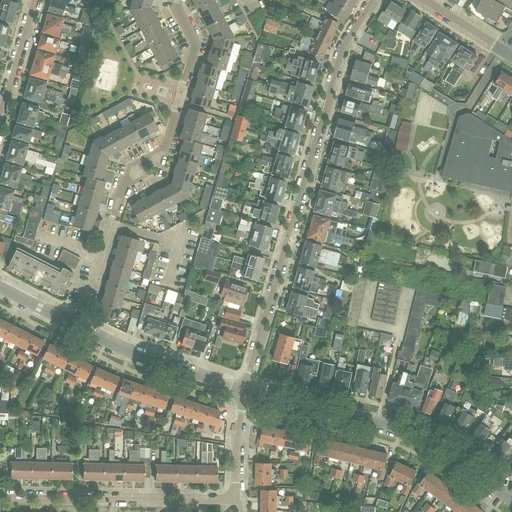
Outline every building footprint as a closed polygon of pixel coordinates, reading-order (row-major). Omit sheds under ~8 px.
[(17,3),(8,0),(7,0),(1,0),(2,1),(0,0),(0,8),(14,13),(15,10),(16,10),(18,5),(17,4),(17,3)] [(99,13),(102,0),(91,0),(88,10),(99,13)] [(150,7),(151,2),(144,0),(132,0),(130,10),(150,7)] [(196,9),(211,0),(191,0),(196,8),(195,8),(196,9)] [(201,17),(218,8),(213,0),(211,0),(196,9),(196,10),(197,9),(201,17)] [(349,12),(354,4),(347,0),(334,0),(332,3),(349,13),(349,12)] [(486,17),(495,1),(493,0),(481,0),(475,11),(486,17)] [(511,0),(493,0),(495,1),(511,10),(511,0)] [(75,8),(60,4),(50,1),(49,6),(47,6),(47,9),(48,10),(47,11),(62,15),(64,10),(74,13),(75,8)] [(503,12),(511,16),(511,10),(495,1),(486,17),(497,23),(503,12)] [(349,14),(349,13),(332,3),(327,12),(342,22),(348,13),(349,14)] [(394,18),(399,21),(405,11),(392,3),(386,13),(384,12),(378,21),(388,27),(394,18)] [(136,21),(152,12),(150,7),(130,10),(136,21)] [(13,16),(14,13),(0,8),(0,19),(11,23),(12,22),(13,22),(14,17),(13,16)] [(205,27),(223,17),(218,8),(201,17),(206,26),(205,26),(205,27)] [(95,26),(99,13),(88,10),(85,23),(95,26)] [(414,30),(417,26),(422,17),(421,16),(420,15),(418,13),(416,14),(411,11),(407,18),(405,17),(398,27),(398,29),(401,31),(405,24),(414,30)] [(158,20),(157,21),(152,12),(136,21),(141,30),(158,21),(158,20)] [(61,23),(62,19),(47,15),(47,17),(45,17),(44,23),(75,32),(76,27),(61,23)] [(211,35),(228,26),(223,17),(205,27),(206,27),(207,27),(211,35)] [(310,21),(333,32),(337,23),(324,17),(322,22),(312,17),(310,21)] [(278,23),(265,19),(262,30),(275,33),(278,23)] [(146,39),(162,30),(157,22),(158,21),(141,30),(146,39)] [(329,40),(333,32),(310,21),(308,25),(318,30),(316,34),(329,40)] [(8,28),(8,26),(0,23),(0,34),(6,36),(7,33),(8,33),(9,28),(8,28)] [(43,29),(42,32),(57,36),(59,32),(80,38),(81,34),(75,32),(44,23),(42,29),(43,29)] [(92,37),(95,26),(85,23),(82,34),(92,37)] [(429,43),(432,38),(437,29),(427,23),(419,36),(415,34),(414,35),(411,52),(416,54),(424,40),(429,43)] [(214,40),(234,38),(228,26),(211,35),(214,40)] [(150,48),(168,39),(168,38),(167,38),(162,30),(146,39),(150,48)] [(394,49),(397,35),(397,34),(391,31),(383,43),(389,46),(394,49)] [(428,72),(449,38),(445,36),(445,35),(443,33),(441,34),(440,33),(427,53),(432,56),(424,69),(428,72)] [(329,40),(316,34),(314,39),(303,34),(302,38),(325,49),(329,40)] [(67,43),(51,38),(41,36),(38,47),(54,52),(56,46),(65,48),(67,43)] [(212,45),(230,51),(234,38),(214,40),(212,45)] [(321,58),(325,49),(302,38),(300,42),(310,47),(308,52),(321,58)] [(446,64),(453,53),(458,44),(457,43),(457,42),(454,40),(452,41),(449,38),(432,65),(437,68),(441,61),(446,64)] [(155,57),(172,48),(167,40),(168,39),(150,48),(155,57)] [(254,54),(261,56),(262,50),(267,51),(269,46),(257,43),(254,54)] [(87,57),(89,48),(79,45),(77,54),(87,57)] [(227,60),(230,51),(212,45),(209,54),(208,54),(208,55),(227,60)] [(449,84),(470,52),(468,51),(469,49),(464,46),(463,48),(462,47),(453,61),(456,63),(445,81),(449,84)] [(163,70),(168,67),(166,63),(178,57),(177,56),(176,56),(172,48),(155,57),(160,66),(161,66),(163,70)] [(53,56),(46,54),(37,51),(35,58),(37,59),(36,63),(67,72),(68,67),(52,62),(53,56)] [(370,68),(372,64),(373,64),(376,56),(366,51),(363,61),(357,59),(357,61),(355,62),(354,64),(355,66),(354,70),(379,77),(381,71),(370,68)] [(469,71),(472,65),(478,57),(476,56),(477,54),(472,51),(471,53),(470,52),(449,84),(454,87),(462,75),(461,74),(465,68),(469,71)] [(257,68),(261,56),(254,54),(250,66),(257,68)] [(224,71),(227,60),(208,55),(209,56),(206,64),(206,65),(220,69),(224,71)] [(407,60),(392,56),(390,65),(405,69),(407,60)] [(318,63),(308,60),(298,57),(297,61),(289,58),(287,64),(315,72),(316,69),(317,69),(319,64),(318,64),(318,63)] [(65,78),(67,72),(36,63),(35,67),(33,68),(32,68),(30,74),(47,79),(48,73),(65,78)] [(206,65),(206,64),(202,63),(199,73),(198,72),(198,73),(217,79),(220,69),(206,65)] [(314,76),(315,72),(287,64),(285,69),(291,71),(289,75),(312,82),(313,80),(314,81),(315,76),(314,76)] [(259,68),(257,68),(250,66),(247,79),(255,81),(259,68)] [(386,79),(379,77),(354,70),(353,74),(351,74),(350,77),(351,78),(351,80),(366,84),(366,83),(378,86),(378,85),(384,87),(386,79)] [(488,87),(496,93),(495,94),(492,92),(490,96),(496,100),(511,77),(508,76),(509,74),(503,70),(498,79),(495,83),(492,81),(488,87)] [(386,74),(384,79),(393,81),(403,84),(404,82),(393,79),(394,75),(386,72),(386,74)] [(214,88),(217,79),(198,73),(198,74),(199,74),(196,83),(214,88)] [(74,74),(70,88),(77,90),(81,76),(74,74)] [(424,77),(420,74),(415,83),(419,85),(424,77)] [(419,85),(419,86),(424,89),(429,80),(424,77),(419,85)] [(511,78),(511,77),(498,97),(502,99),(507,92),(511,94),(511,95),(511,94),(511,78)] [(46,83),(39,81),(29,78),(29,79),(28,80),(27,83),(27,84),(26,88),(55,95),(63,98),(65,93),(44,87),(46,83)] [(256,82),(255,81),(247,79),(243,91),(253,94),(256,82)] [(292,85),(281,82),(271,79),(269,85),(279,88),(310,96),(311,93),(312,93),(313,88),(312,87),(312,86),(297,82),(296,82),(294,82),(293,83),(292,85)] [(416,84),(408,82),(406,90),(402,89),(400,97),(412,100),(416,84)] [(211,98),(214,88),(196,83),(193,92),(192,92),(192,93),(211,98)] [(370,89),(366,87),(350,83),(347,95),(369,102),(372,92),(370,89)] [(450,85),(449,85),(447,88),(444,93),(448,95),(451,90),(452,89),(451,86),(450,85)] [(53,100),(55,95),(26,88),(25,91),(24,92),(23,95),(24,96),(24,97),(40,102),(41,97),(53,100)] [(308,100),(310,96),(279,88),(277,93),(287,96),(285,101),(307,107),(307,106),(308,106),(309,101),(308,100)] [(438,101),(443,94),(433,88),(428,95),(438,101)] [(249,106),(253,94),(243,91),(240,103),(249,106)] [(208,108),(211,98),(192,93),(193,94),(190,103),(208,108)] [(443,94),(438,101),(447,107),(456,103),(456,102),(443,94)] [(74,101),(65,98),(64,104),(72,107),(74,101)] [(342,110),(342,112),(357,116),(359,108),(381,115),(383,109),(373,106),(357,101),(356,103),(345,100),(344,105),(342,105),(341,110),(342,110)] [(375,101),(373,106),(383,109),(384,104),(375,101)] [(38,108),(32,106),(22,103),(22,104),(21,104),(19,109),(20,109),(19,112),(48,120),(49,116),(37,112),(38,108)] [(305,111),(296,108),(283,105),(281,106),(280,109),(276,108),(274,113),(304,121),(306,115),(304,115),(305,111)] [(185,118),(204,124),(207,114),(189,108),(186,118),(185,118)] [(139,117),(148,134),(157,129),(157,130),(158,130),(152,118),(156,116),(153,110),(149,112),(139,117)] [(46,125),(48,120),(19,112),(18,116),(17,116),(16,121),(17,121),(16,122),(33,127),(34,122),(46,125)] [(486,116),(479,112),(476,116),(483,121),(486,116)] [(302,127),(304,121),(274,113),(273,117),(286,121),(285,126),(300,131),(301,127),(302,127)] [(493,128),(471,114),(468,113),(459,117),(442,176),(511,192),(511,139),(504,135),(495,129),(493,128)] [(498,119),(489,113),(484,122),(493,128),(498,119)] [(59,124),(67,126),(69,117),(62,114),(59,124)] [(233,126),(245,130),(248,118),(237,115),(233,126)] [(140,138),(148,134),(139,117),(130,122),(140,140),(141,139),(140,138)] [(368,131),(364,129),(353,126),(355,122),(340,117),(340,119),(338,120),(338,122),(338,124),(337,128),(367,136),(368,131)] [(201,134),(204,124),(185,118),(184,119),(185,119),(183,128),(201,134)] [(139,140),(140,140),(130,122),(122,127),(131,144),(139,139),(139,140)] [(499,122),(495,129),(504,135),(508,127),(499,122)] [(67,126),(59,124),(55,123),(52,135),(56,136),(63,138),(67,126)] [(36,132),(25,129),(15,126),(14,131),(13,131),(12,135),(13,136),(12,137),(28,141),(30,136),(40,139),(42,131),(37,130),(36,132)] [(241,142),(245,130),(233,126),(230,138),(241,142)] [(122,148),(131,144),(122,127),(113,132),(122,149),(123,149),(122,148)] [(411,129),(401,127),(400,134),(410,136),(411,129)] [(198,143),(201,134),(183,128),(180,138),(179,137),(179,138),(184,140),(184,139),(198,143)] [(367,136),(337,128),(336,131),(335,132),(334,135),(335,136),(334,138),(349,142),(350,138),(353,139),(354,141),(369,146),(372,138),(367,136)] [(284,130),(284,131),(279,130),(275,133),(269,132),(268,136),(297,145),(299,139),(298,138),(299,134),(284,130)] [(122,150),(122,149),(113,132),(104,137),(113,153),(121,149),(122,150)] [(59,152),(63,138),(56,136),(52,147),(54,148),(54,151),(59,152)] [(296,151),(297,145),(268,136),(267,141),(274,143),(274,144),(275,148),(278,149),(278,150),(293,154),(294,150),(296,151)] [(108,156),(113,153),(104,137),(92,143),(108,156)] [(202,144),(198,143),(184,139),(184,140),(182,149),(180,148),(180,149),(199,154),(202,144)] [(27,145),(21,143),(11,141),(11,142),(10,141),(8,146),(10,146),(8,150),(45,160),(46,156),(26,150),(27,145)] [(358,149),(344,145),(335,142),(334,144),(333,144),(331,149),(333,149),(332,153),(349,158),(355,159),(358,149)] [(393,144),(385,142),(383,154),(390,156),(393,144)] [(408,144),(398,142),(397,149),(407,151),(408,144)] [(106,161),(108,156),(92,143),(88,156),(106,161)] [(196,164),(199,154),(180,149),(180,150),(181,150),(178,159),(196,164)] [(49,162),(45,160),(8,150),(7,154),(6,154),(5,158),(6,159),(6,160),(22,164),(23,160),(54,168),(55,164),(49,162)] [(232,163),(234,157),(233,157),(234,153),(226,150),(223,161),(232,163)] [(348,162),(349,158),(332,153),(331,156),(329,155),(328,161),(329,161),(329,162),(351,169),(352,164),(348,162)] [(292,158),(282,155),(277,154),(275,159),(262,155),(261,160),(290,169),(292,162),(291,162),(292,158)] [(377,166),(387,169),(390,156),(380,154),(377,166)] [(104,170),(106,161),(88,156),(85,166),(104,171),(105,171),(104,170)] [(193,174),(196,164),(178,159),(176,168),(175,168),(174,168),(193,174)] [(261,160),(257,159),(255,163),(267,167),(265,172),(286,178),(287,174),(289,174),(290,169),(261,160)] [(21,168),(14,166),(5,164),(4,165),(3,165),(2,168),(3,170),(2,173),(30,181),(32,176),(20,173),(21,168)] [(104,172),(104,171),(85,166),(82,176),(87,177),(100,181),(101,180),(103,172),(104,172)] [(351,173),(337,169),(328,166),(327,168),(326,167),(325,172),(326,173),(325,176),(343,181),(348,183),(351,173)] [(385,181),(387,169),(377,166),(374,178),(385,181)] [(190,184),(193,174),(174,168),(174,169),(175,169),(173,179),(190,184)] [(219,175),(226,177),(228,171),(221,169),(219,175)] [(29,186),(30,181),(2,173),(1,177),(0,177),(0,183),(16,188),(17,183),(29,186)] [(226,177),(219,175),(216,186),(226,189),(229,178),(226,177)] [(285,182),(270,177),(264,176),(263,181),(255,179),(254,184),(284,192),(286,186),(284,186),(285,182)] [(340,191),(343,181),(325,176),(324,179),(323,179),(321,184),(323,185),(322,186),(340,191)] [(105,182),(101,180),(100,181),(87,177),(84,187),(103,192),(102,191),(105,182)] [(383,192),(385,181),(374,178),(370,189),(382,192),(383,192)] [(187,197),(190,184),(173,179),(171,184),(187,197)] [(284,192),(254,184),(250,183),(249,187),(260,190),(259,196),(279,202),(281,198),(282,198),(284,192)] [(175,203),(187,197),(171,184),(166,187),(175,203)] [(46,198),(49,187),(43,185),(40,197),(46,198)] [(228,190),(226,189),(216,186),(212,197),(223,200),(225,200),(228,190)] [(14,191),(8,190),(0,187),(0,197),(22,204),(24,199),(12,196),(14,191)] [(103,193),(103,192),(84,187),(81,196),(99,202),(102,193),(103,193)] [(166,208),(175,203),(166,187),(158,191),(157,190),(166,208)] [(380,204),(382,192),(370,189),(370,190),(373,190),(369,202),(380,205),(380,204)] [(157,213),(166,208),(157,190),(156,191),(157,192),(148,196),(157,213)] [(344,197),(329,193),(320,190),(318,195),(319,196),(318,201),(348,209),(349,204),(343,202),(344,197)] [(46,198),(40,197),(35,195),(33,202),(36,203),(35,208),(42,210),(46,198)] [(96,211),(99,202),(81,196),(78,206),(97,212),(97,211),(96,211)] [(148,218),(157,213),(148,196),(140,201),(139,200),(148,218)] [(19,216),(22,204),(0,197),(0,212),(6,215),(7,215),(8,213),(19,216)] [(220,211),(223,200),(212,197),(209,208),(219,211),(220,211)] [(139,223),(148,218),(139,200),(138,200),(139,201),(130,206),(136,217),(132,219),(135,224),(139,222),(139,223)] [(278,206),(263,201),(257,200),(256,205),(246,202),(245,206),(277,215),(279,209),(278,208),(278,206)] [(356,212),(350,210),(348,209),(318,201),(317,205),(315,206),(314,210),(337,217),(339,213),(343,214),(345,216),(354,218),(356,212)] [(380,205),(369,202),(367,202),(364,214),(376,218),(380,205)] [(97,212),(78,206),(75,216),(93,221),(96,212),(97,212)] [(275,221),(277,215),(245,206),(243,213),(253,216),(252,217),(273,223),(274,221),(275,221)] [(39,223),(42,210),(35,208),(33,214),(30,213),(23,237),(34,241),(34,240),(37,229),(39,223)] [(219,211),(209,208),(205,221),(215,224),(216,224),(219,211)] [(50,221),(52,214),(46,213),(44,220),(50,221)] [(330,220),(325,218),(315,215),(314,217),(313,217),(311,222),(313,223),(312,226),(343,235),(344,230),(328,225),(330,220)] [(90,230),(93,221),(75,216),(72,226),(91,232),(92,231),(90,230)] [(367,230),(374,231),(377,219),(371,218),(367,230)] [(215,224),(205,221),(200,238),(210,241),(215,224)] [(272,228),(255,223),(249,221),(247,227),(239,224),(237,230),(267,238),(268,235),(270,234),(272,228)] [(350,237),(345,236),(343,235),(312,226),(311,230),(309,230),(308,235),(309,236),(309,237),(318,240),(324,242),(324,241),(332,244),(334,239),(343,242),(349,243),(350,237)] [(266,241),(267,238),(237,230),(236,235),(250,239),(249,245),(266,250),(268,243),(266,241)] [(34,241),(23,237),(15,235),(14,241),(32,247),(34,241)] [(117,245),(136,250),(139,240),(121,235),(119,245),(118,244),(117,245)] [(0,254),(2,248),(8,250),(11,239),(0,236),(0,237),(0,254)] [(209,255),(211,246),(213,241),(210,241),(200,238),(197,252),(209,255)] [(322,245),(316,243),(306,241),(304,247),(306,248),(304,252),(338,261),(341,254),(325,249),(323,250),(321,250),(322,245)] [(151,250),(156,252),(157,252),(159,244),(155,243),(153,242),(151,250)] [(371,252),(373,245),(364,243),(362,249),(371,252)] [(133,260),(136,250),(117,245),(117,246),(118,246),(116,255),(133,260)] [(63,249),(57,260),(75,269),(80,258),(63,249)] [(16,271),(24,254),(15,250),(7,266),(16,271)] [(205,268),(209,255),(197,252),(193,264),(205,268)] [(337,267),(338,261),(304,252),(303,256),(302,255),(300,262),(316,266),(318,261),(337,267)] [(25,276),(34,259),(24,254),(16,271),(25,276)] [(260,270),(263,258),(249,254),(247,261),(246,260),(246,259),(234,255),(232,261),(245,265),(260,270)] [(131,270),(133,260),(116,255),(113,264),(112,264),(131,270)] [(511,257),(511,256),(503,256),(502,265),(511,267),(511,257)] [(363,258),(361,266),(367,268),(369,260),(363,258)] [(34,280),(43,264),(34,259),(25,276),(34,280)] [(508,267),(476,260),(473,271),(505,278),(508,267)] [(257,281),(260,270),(245,265),(232,261),(231,267),(242,271),(243,269),(244,270),(242,277),(257,281)] [(44,285),(52,268),(43,264),(34,280),(44,285)] [(128,280),(131,270),(112,264),(111,265),(112,265),(110,275),(128,280)] [(61,273),(53,290),(62,295),(73,273),(62,267),(59,272),(61,273)] [(315,271),(310,269),(300,267),(299,271),(297,270),(295,277),(325,285),(327,280),(314,277),(315,271)] [(61,273),(59,272),(52,268),(44,285),(53,290),(61,273)] [(205,279),(217,283),(220,274),(207,271),(205,279)] [(125,290),(128,280),(110,275),(107,284),(106,283),(106,284),(125,290)] [(324,289),(325,285),(295,277),(294,282),(295,283),(294,287),(310,291),(311,286),(324,289)] [(221,296),(225,297),(224,300),(239,305),(240,302),(242,303),(243,299),(246,300),(248,293),(245,292),(247,286),(226,280),(221,296)] [(354,288),(355,283),(343,281),(341,289),(353,292),(354,288)] [(122,299),(125,290),(106,284),(106,285),(107,285),(104,294),(122,299)] [(487,303),(503,307),(507,287),(491,284),(487,303)] [(330,287),(327,298),(334,299),(337,289),(330,287)] [(168,289),(164,301),(173,305),(177,293),(168,289)] [(190,297),(189,300),(197,303),(199,295),(196,294),(197,293),(185,289),(183,294),(190,297)] [(417,289),(416,295),(427,297),(429,292),(417,289)] [(308,296),(302,294),(293,292),(292,296),(290,295),(288,301),(318,310),(320,304),(315,303),(313,299),(307,298),(308,296)] [(443,301),(445,295),(429,292),(427,300),(443,303),(443,301)] [(119,309),(122,299),(104,294),(101,303),(100,303),(119,309)] [(416,295),(415,300),(426,303),(427,297),(416,295)] [(445,295),(443,301),(457,304),(458,298),(445,295)] [(335,301),(329,299),(326,312),(332,313),(335,301)] [(415,300),(413,305),(425,308),(426,303),(415,300)] [(317,314),(318,310),(288,301),(287,307),(288,308),(287,312),(309,318),(310,313),(317,314)] [(459,313),(469,317),(469,315),(469,303),(464,301),(463,306),(459,313)] [(116,319),(119,309),(100,303),(100,304),(101,305),(98,314),(116,319)] [(153,335),(160,312),(161,309),(144,303),(139,321),(139,322),(140,318),(147,321),(144,332),(146,332),(145,334),(151,336),(152,334),(153,335)] [(413,305),(412,311),(423,314),(425,308),(413,305)] [(511,308),(503,307),(501,318),(511,320),(511,308)] [(226,310),(224,317),(237,320),(239,313),(226,310)] [(412,311),(411,316),(422,319),(423,314),(412,311)] [(162,339),(168,322),(162,320),(164,314),(160,312),(153,335),(156,336),(156,337),(162,339)] [(331,315),(326,313),(324,319),(322,326),(328,328),(330,321),(331,315)] [(459,313),(454,326),(464,330),(469,317),(459,313)] [(172,341),(177,325),(180,318),(174,316),(172,323),(168,322),(162,339),(169,341),(169,340),(172,341)] [(411,316),(409,322),(421,324),(422,319),(411,316)] [(245,330),(236,327),(232,326),(234,320),(222,317),(219,327),(225,329),(222,338),(241,343),(245,330)] [(197,333),(200,323),(184,318),(178,335),(183,337),(181,344),(192,347),(197,333)] [(0,336),(4,338),(11,325),(0,320),(0,336)] [(347,320),(346,326),(357,328),(358,323),(347,320)] [(409,322),(408,327),(419,330),(421,324),(409,322)] [(202,351),(205,341),(206,340),(208,340),(213,325),(207,323),(206,325),(200,323),(197,333),(192,347),(202,351)] [(15,344),(22,331),(11,325),(4,338),(15,344)] [(408,327),(407,332),(418,335),(419,330),(408,327)] [(26,349),(32,336),(22,331),(15,344),(26,349)] [(407,332),(405,338),(417,341),(418,335),(407,332)] [(277,346),(292,351),(300,353),(302,340),(295,338),(296,338),(281,333),(279,340),(277,340),(276,345),(277,345),(277,346)] [(393,336),(382,333),(379,344),(391,347),(393,336)] [(337,341),(335,350),(341,351),(342,343),(344,335),(338,334),(337,341)] [(32,336),(26,349),(36,355),(43,341),(32,336)] [(415,346),(417,341),(405,338),(404,343),(415,346)] [(53,363),(60,350),(49,345),(42,358),(49,361),(53,363)] [(288,364),(292,351),(277,346),(277,348),(275,347),(274,352),(275,353),(273,359),(288,364)] [(404,346),(401,356),(412,359),(413,354),(415,349),(404,346)] [(305,365),(307,354),(309,348),(302,347),(297,370),(300,371),(298,379),(304,380),(304,382),(308,383),(309,382),(311,382),(314,367),(305,365)] [(363,365),(365,358),(366,351),(359,349),(359,352),(353,381),(355,382),(353,391),(366,393),(372,367),(363,365)] [(442,352),(432,349),(429,357),(438,361),(442,352)] [(64,368),(70,355),(60,350),(53,363),(58,365),(64,368)] [(74,374),(81,361),(70,355),(64,368),(74,374)] [(324,386),(328,387),(329,386),(331,386),(335,365),(329,364),(331,357),(323,356),(321,368),(318,383),(324,384),(324,386)] [(74,374),(85,379),(92,366),(81,361),(74,374)] [(344,372),(345,369),(346,364),(339,363),(337,371),(338,371),(335,387),(341,388),(340,389),(346,390),(347,389),(348,389),(351,373),(344,372)] [(407,405),(417,377),(411,375),(414,364),(409,363),(406,373),(408,374),(399,402),(402,403),(402,404),(407,406),(407,405)] [(297,365),(290,364),(288,374),(295,375),(297,365)] [(382,397),(384,387),(386,381),(379,379),(381,368),(375,366),(372,378),(374,379),(370,394),(382,397)] [(418,408),(421,399),(423,392),(424,393),(432,369),(421,366),(418,377),(417,377),(417,378),(407,405),(412,406),(412,408),(415,408),(417,408),(418,408)] [(101,386),(107,373),(96,368),(90,382),(101,386)] [(406,373),(402,372),(400,378),(401,378),(399,384),(393,382),(389,393),(391,393),(389,399),(391,400),(391,401),(394,402),(396,401),(399,402),(408,374),(406,373)] [(112,391),(114,387),(118,378),(107,373),(101,386),(112,391)] [(118,393),(129,397),(134,383),(129,381),(129,380),(124,378),(124,380),(123,379),(118,393)] [(453,378),(448,388),(454,390),(458,380),(453,378)] [(502,389),(502,379),(493,378),(486,378),(486,382),(486,388),(496,389),(502,389)] [(437,401),(440,403),(444,392),(435,388),(438,381),(433,379),(426,396),(427,396),(421,409),(426,411),(426,413),(429,414),(431,413),(432,414),(437,401)] [(141,401),(145,387),(134,383),(129,397),(141,401)] [(145,387),(141,401),(147,403),(152,405),(157,391),(145,387)] [(457,393),(448,388),(442,401),(445,402),(437,417),(448,423),(455,407),(450,405),(457,393)] [(157,391),(152,405),(163,408),(168,394),(157,391)] [(490,401),(500,401),(501,392),(491,391),(490,401)] [(470,407),(472,404),(476,397),(469,393),(464,402),(466,403),(459,414),(460,415),(459,416),(454,425),(459,428),(460,429),(462,431),(464,430),(465,431),(474,417),(473,416),(477,411),(470,407)] [(181,414),(186,400),(174,397),(170,410),(181,414)] [(193,418),(197,404),(186,400),(181,414),(193,418)] [(490,403),(484,400),(478,409),(483,412),(490,403)] [(489,401),(489,403),(501,411),(503,401),(500,401),(490,401),(489,401)] [(204,422),(208,408),(197,404),(193,418),(204,422)] [(489,422),(498,410),(490,404),(484,413),(487,415),(481,423),(480,423),(471,436),(482,444),(488,436),(495,426),(489,422)] [(62,407),(60,412),(70,415),(71,409),(64,407),(62,406),(62,407)] [(147,419),(151,409),(146,407),(142,418),(147,419)] [(211,430),(216,432),(220,419),(217,419),(220,411),(208,408),(204,422),(213,424),(211,430)] [(151,409),(147,419),(152,421),(155,410),(151,409)] [(507,416),(499,410),(495,416),(503,421),(507,416)] [(174,435),(178,425),(180,418),(175,417),(171,429),(170,434),(174,435)] [(273,443),(276,429),(264,426),(262,434),(260,433),(257,446),(262,447),(264,441),(273,443)] [(284,446),(287,431),(276,429),(273,443),(284,446)] [(124,439),(126,439),(132,439),(132,437),(132,431),(124,431),(124,432),(124,438),(124,439)] [(296,448),(299,434),(287,431),(284,446),(296,448)] [(308,451),(309,446),(311,436),(299,434),(296,448),(308,451)] [(497,438),(491,434),(489,437),(495,442),(497,438)] [(511,436),(507,442),(502,438),(491,451),(501,459),(511,445),(511,436)] [(329,456),(333,441),(322,438),(318,453),(317,452),(314,463),(320,464),(323,454),(329,456)] [(340,459),(344,444),(333,441),(329,456),(340,459)] [(144,480),(144,466),(147,466),(147,459),(139,459),(139,444),(134,444),(134,450),(134,480),(144,480)] [(351,461),(355,446),(344,444),(340,459),(351,461)] [(362,464),(366,449),(355,446),(351,461),(362,464)] [(31,458),(26,458),(26,448),(21,448),(21,458),(20,478),(31,478),(31,462),(31,458)] [(41,478),(42,448),(36,448),(36,463),(31,462),(31,478),(41,478)] [(51,478),(51,463),(46,463),(47,448),(42,448),(41,478),(51,478)] [(93,479),(94,449),(89,449),(88,464),(83,464),(83,479),(93,479)] [(103,479),(104,464),(99,464),(99,449),(94,449),(93,479),(103,479)] [(373,467),(377,452),(366,449),(362,464),(373,467)] [(113,480),(114,460),(114,450),(109,450),(109,464),(104,464),(103,479),(113,480)] [(134,480),(134,450),(129,450),(129,465),(124,465),(124,480),(134,480)] [(166,461),(166,451),(161,451),(161,465),(155,465),(155,481),(165,481),(166,461)] [(207,454),(207,452),(202,452),(201,466),(196,466),(196,482),(206,482),(207,462),(207,458),(207,454)] [(377,478),(383,479),(386,469),(385,469),(388,454),(377,452),(373,467),(380,468),(377,478)] [(207,458),(207,462),(206,482),(216,482),(217,467),(211,466),(212,454),(207,454),(207,458)] [(20,478),(21,458),(16,458),(16,462),(10,462),(10,477),(20,478)] [(61,479),(62,459),(56,458),(56,463),(51,463),(51,478),(61,479)] [(72,479),(72,469),(72,463),(66,463),(67,459),(62,459),(61,479),(72,479)] [(124,480),(124,465),(119,464),(119,460),(114,460),(113,480),(124,480)] [(171,461),(166,461),(165,481),(175,481),(176,466),(171,466),(171,461)] [(186,481),(186,461),(181,461),(181,466),(176,466),(175,481),(186,481)] [(196,482),(196,466),(191,466),(191,461),(186,461),(186,481),(196,482)] [(400,480),(407,467),(396,462),(390,475),(389,475),(385,484),(390,487),(394,478),(400,480)] [(271,463),(267,463),(257,463),(257,474),(277,474),(277,470),(271,469),(271,463)] [(410,485),(413,480),(417,471),(407,467),(400,480),(406,483),(401,492),(407,495),(412,485),(410,485)] [(429,490),(438,478),(429,471),(421,481),(414,490),(418,494),(424,487),(429,490)] [(276,479),(277,474),(257,474),(256,484),(271,484),(271,479),(276,479)] [(438,497),(447,485),(438,478),(429,490),(438,497)] [(447,504),(456,492),(447,485),(438,497),(447,504)] [(277,490),(272,490),(262,490),(262,500),(282,501),(282,496),(277,496),(277,490)] [(456,511),(465,499),(456,492),(447,504),(456,511)] [(457,511),(469,511),(474,505),(465,499),(456,511),(457,511)] [(282,506),(282,501),(262,500),(262,510),(277,511),(277,506),(282,506)]
